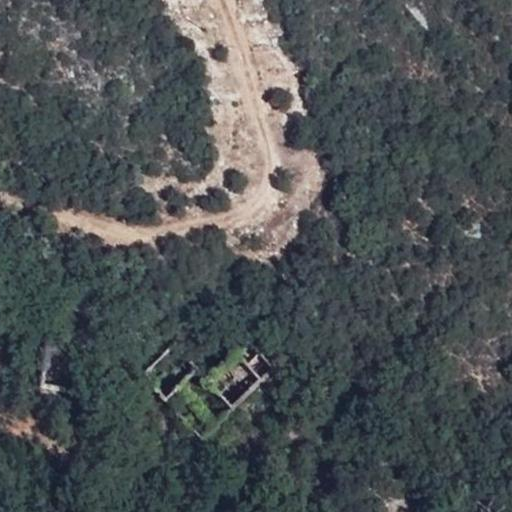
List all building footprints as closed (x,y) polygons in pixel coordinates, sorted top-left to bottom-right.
[(283,403),(255,372),(244,384),(271,414),(283,403)] [(83,426),(91,384),(57,375),(50,419),(83,426)] [(181,375),(153,408),(152,411),(163,422),(193,388),(181,375)] [(114,390),(91,384),(83,426),(106,431),(114,390)] [(244,384),(229,400),(256,429),(271,414),(244,384)] [(206,401),(193,388),(163,422),(192,455),(208,438),(190,419),(206,401)] [(229,400),(217,413),(243,441),(256,429),(229,400)] [(217,413),(206,401),(190,419),(208,438),(227,458),(243,441),(217,413)] [(208,438),(192,455),(201,464),(196,468),(204,479),(227,458),(208,438)]
